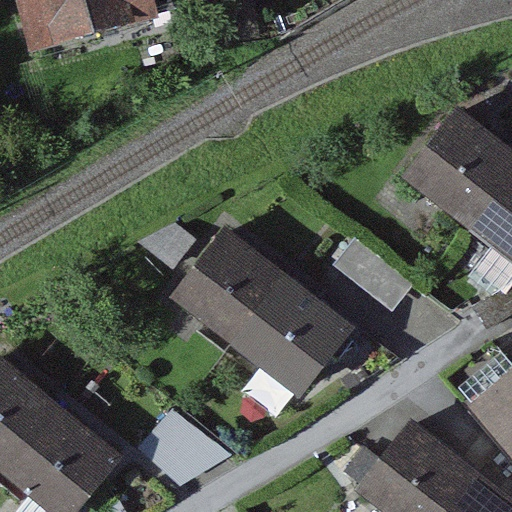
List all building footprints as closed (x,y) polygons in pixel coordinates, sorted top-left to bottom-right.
[(156,0),(27,0),(42,61),(164,31),(156,0)] [(511,147),(461,109),(409,176),(511,255),(511,147)] [(345,327),(217,230),(163,301),(292,398),(345,327)] [(409,281),(358,242),(339,268),(389,306),(399,293),(409,281)] [(511,273),(473,297),(482,312),(492,328),(511,315),(511,273)] [(88,511),(127,465),(0,363),(0,466),(56,511),(88,511)] [(511,375),(471,410),(511,459),(511,375)] [(207,470),(232,454),(175,414),(143,452),(183,486),(207,470)] [(511,511),(511,504),(404,421),(350,490),(378,511),(511,511)]
